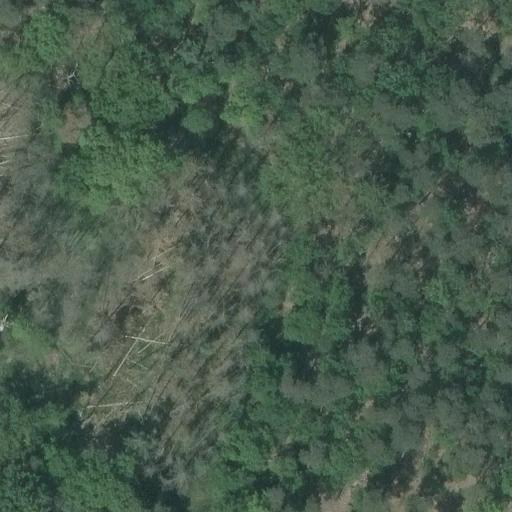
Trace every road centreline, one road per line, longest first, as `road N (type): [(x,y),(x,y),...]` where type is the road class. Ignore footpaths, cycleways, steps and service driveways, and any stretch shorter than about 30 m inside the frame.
road 1 (track): [(472,373),(361,441),(221,503),(178,501),(109,475)]
road 2 (track): [(502,511),(503,461),(472,373),(511,333)]
